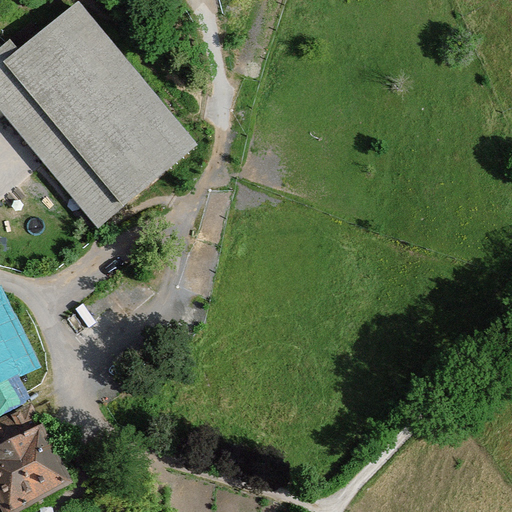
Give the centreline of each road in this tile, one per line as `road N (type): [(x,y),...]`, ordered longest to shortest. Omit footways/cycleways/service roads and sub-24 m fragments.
road 1 (track): [(331,509),(83,428),(24,287),(0,280)]
road 2 (track): [(38,322),(63,288),(199,210),(224,120),(206,0)]
road 3 (track): [(331,509),(511,335)]
